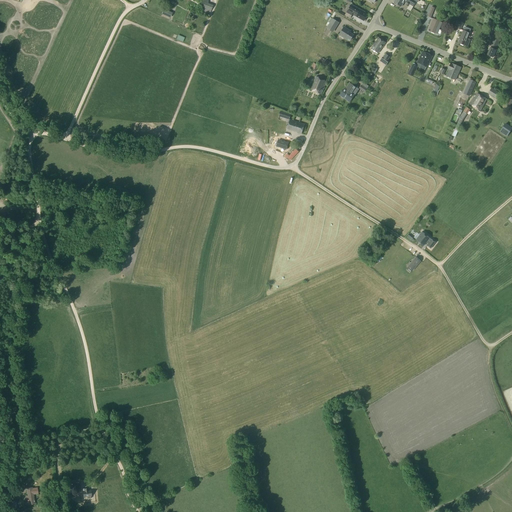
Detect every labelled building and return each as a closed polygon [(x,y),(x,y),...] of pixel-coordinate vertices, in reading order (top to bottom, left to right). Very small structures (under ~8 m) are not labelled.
[(213,6),(201,2),(200,6),(211,10),(213,6)] [(352,13),(348,10),(345,15),(350,18),(352,15),(356,17),(363,21),(367,15),(364,13),(364,12),(351,5),(349,8),(353,11),(352,13)] [(170,18),(172,13),(163,9),(161,14),(170,18)] [(332,19),(326,28),(331,31),(337,22),(332,19)] [(439,22),(433,19),(428,31),(435,34),(439,22)] [(344,28),(339,35),(346,40),(347,39),(350,40),(353,35),(349,32),(349,31),(344,28)] [(469,33),(463,30),(458,43),(467,46),(470,40),(467,39),(469,33)] [(385,43),(378,38),(371,49),(378,54),(385,43)] [(491,45),(492,45),(490,48),(487,55),(493,57),(496,50),(494,49),(495,46),(497,47),(499,42),(493,39),(491,45)] [(423,52),(417,63),(426,67),(432,56),(423,52)] [(390,56),(385,53),(381,59),(386,62),(390,56)] [(449,70),(446,76),(451,78),(455,80),(461,68),(456,66),(451,64),(450,64),(448,70),(449,70)] [(316,76),(310,90),(321,95),(326,82),(316,76)] [(469,80),(465,89),(471,92),(476,82),(469,80)] [(344,89),(340,95),(349,102),(354,95),(351,94),(356,88),(349,83),(346,87),(347,88),(346,90),(344,89)] [(456,97),(459,91),(446,85),(443,91),(456,97)] [(498,94),(496,93),(491,89),(488,94),(496,99),(498,94)] [(487,99),(477,94),(469,105),(480,111),(487,99)] [(304,125),(290,120),(287,129),(296,132),(301,134),(304,125)] [(511,128),(505,124),(499,132),(507,137),(511,128)] [(282,135),(281,139),(293,142),(295,134),(292,134),(291,137),(282,135)] [(278,140),(276,146),(286,149),(288,143),(278,140)] [(407,235),(412,240),(420,233),(414,228),(407,235)] [(431,240),(429,238),(421,232),(419,235),(416,240),(423,246),(424,244),(426,242),(428,244),(426,246),(430,249),(435,243),(432,240),(431,240)] [(407,267),(412,271),(421,261),(416,257),(407,267)] [(387,269),(392,260),(389,258),(384,267),(387,269)] [(37,488),(32,488),(29,489),(29,487),(27,488),(27,489),(27,493),(28,493),(29,505),(34,504),(33,495),(38,494),(37,488)] [(83,497),(84,497),(87,497),(87,499),(91,498),(91,496),(91,491),(89,491),(88,489),(83,489),(83,492),(82,492),(83,497)]
